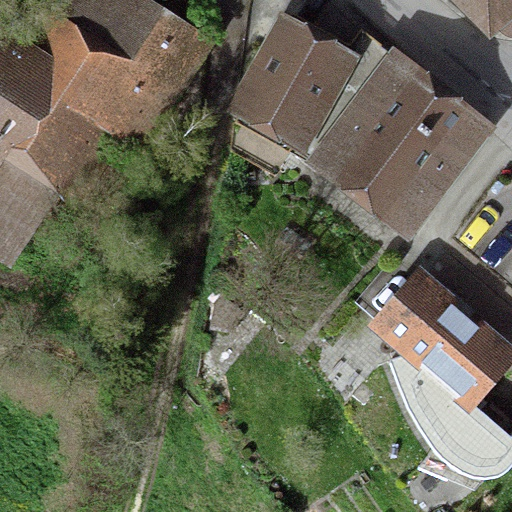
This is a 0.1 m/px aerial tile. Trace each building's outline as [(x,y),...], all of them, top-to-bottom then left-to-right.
[(511,0),(468,0),(491,23),(511,2),(511,0)] [(19,52),(0,39),(0,247),(8,253),(56,178),(84,195),(120,139),(137,150),(203,48),(152,16),(120,67),(41,17),(19,52)] [(303,145),(349,61),(284,26),(240,107),(303,145)] [(403,221),(477,124),(366,33),(349,61),(303,145),(403,221)] [(511,269),(511,188),(502,179),(464,231),(511,269)] [(477,418),(511,373),(511,343),(415,268),(365,332),(477,418)]
